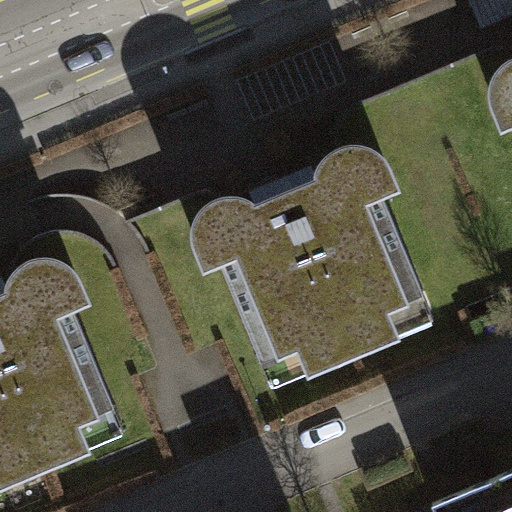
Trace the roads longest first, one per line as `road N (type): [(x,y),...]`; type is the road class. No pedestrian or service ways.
road 1 (residential): [(511,377),(198,511)]
road 2 (secondary): [(147,0),(0,62)]
